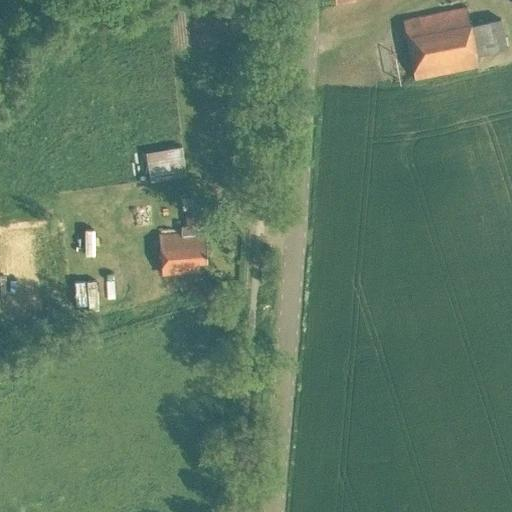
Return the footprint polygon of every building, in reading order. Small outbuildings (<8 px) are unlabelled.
[(508,16),(470,24),(466,5),(403,18),(415,76),(478,63),(476,54),(506,47),(504,39),(511,37),(508,16)] [(142,149),(144,178),(181,176),(180,147),(142,149)] [(187,227),(181,227),(182,233),(159,235),(162,275),(200,272),(199,262),(207,262),(205,235),(194,236),(193,229),(196,227),(195,217),(186,217),(187,227)] [(81,229),(81,254),(92,254),(93,229),(81,229)] [(122,266),(97,268),(99,300),(123,299),(122,266)] [(71,281),(73,304),(84,303),(85,309),(98,308),(96,279),(71,281)]
